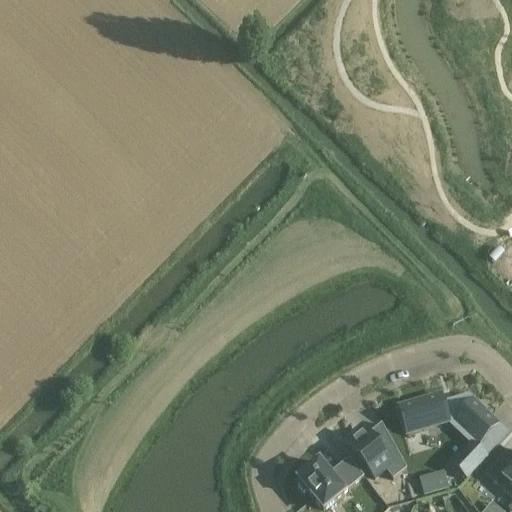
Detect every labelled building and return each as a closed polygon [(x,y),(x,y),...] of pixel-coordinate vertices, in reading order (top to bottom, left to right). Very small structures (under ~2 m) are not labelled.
[(440,397),(398,409),(406,437),(447,425),(454,423),(479,447),(498,427),(472,403),(470,404),(467,401),(444,408),(442,404),(440,397)] [(352,433),(343,441),(345,444),(344,445),(375,482),(390,469),(379,449),(363,429),(355,436),(352,433)] [(452,467),(466,480),(485,460),(471,446),(470,447),(452,467)] [(511,457),(508,454),(487,479),(511,500),(511,457)] [(341,460),(325,473),(315,461),(294,478),(297,482),(295,484),(300,491),(303,489),(320,509),(357,478),(341,460)] [(434,482),(437,493),(447,490),(444,479),(434,482)] [(362,511),(385,511),(388,510),(375,498),(362,511)] [(483,511),(503,511),(504,511),(489,503),(483,511)]
